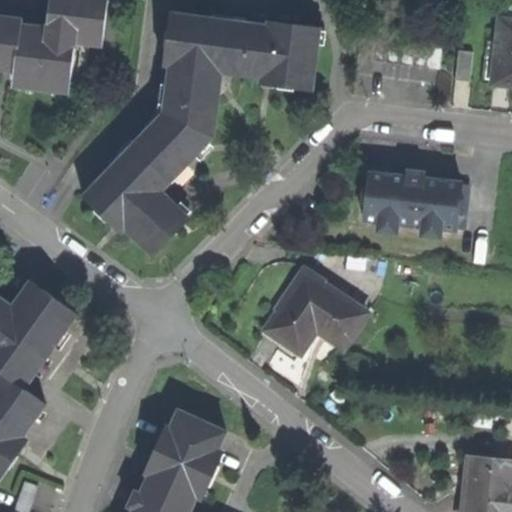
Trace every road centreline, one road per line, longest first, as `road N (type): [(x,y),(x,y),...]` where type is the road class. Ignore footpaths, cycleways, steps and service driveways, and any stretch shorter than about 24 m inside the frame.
road 1 (residential): [(511,133),(361,114),(348,119),(188,282),(163,320)]
road 2 (residential): [(407,511),(163,320)]
road 3 (residential): [(81,511),(103,443),(163,320)]
road 4 (residential): [(163,320),(0,199)]
